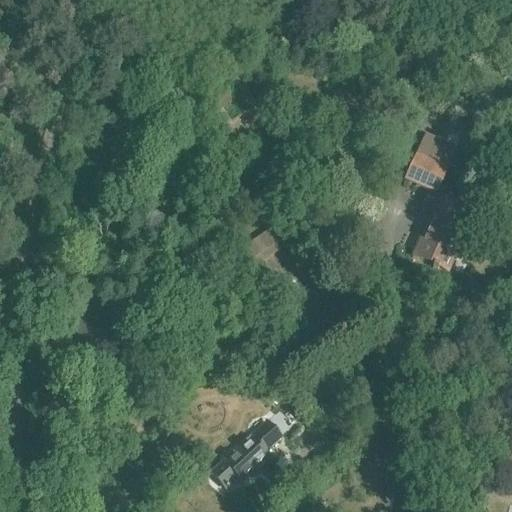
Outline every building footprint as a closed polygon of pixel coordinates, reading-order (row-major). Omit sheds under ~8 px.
[(231,83),(236,91),(187,126),(198,142),(205,137),(208,140),(230,124),(250,111),(242,98),(257,89),(248,73),(231,83)] [(427,194),(425,199),(432,202),(407,256),(437,269),(461,216),(464,217),(468,210),(437,196),(457,150),(425,137),(403,183),(427,194)] [(245,243),(254,263),(289,248),(281,228),(245,243)] [(113,351),(120,357),(133,342),(84,296),(58,327),(101,365),(113,351)] [(148,319),(135,330),(141,338),(154,327),(148,319)] [(226,343),(206,321),(193,331),(223,363),(230,355),(222,347),(226,343)] [(275,462),(270,456),(285,442),(268,425),(215,476),(230,491),(239,483),(243,490),(275,462)]
